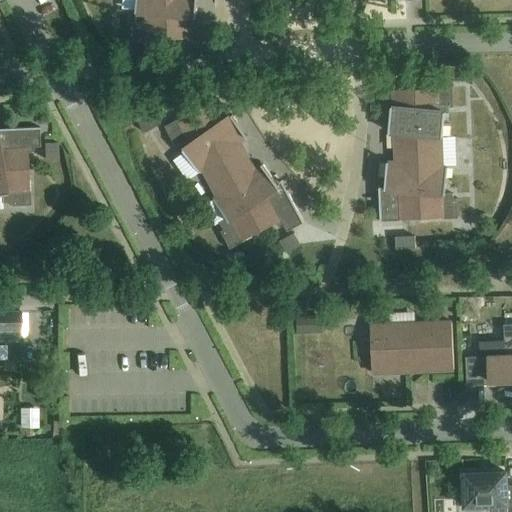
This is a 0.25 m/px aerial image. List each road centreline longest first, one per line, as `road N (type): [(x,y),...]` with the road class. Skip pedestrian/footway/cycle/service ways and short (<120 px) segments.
road 1 (residential): [(511,427),(278,437),(252,428),(172,296),(54,68)]
road 2 (residential): [(345,224),(271,161),(215,64)]
road 3 (residential): [(54,68),(215,64)]
road 4 (residential): [(355,49),(511,41)]
